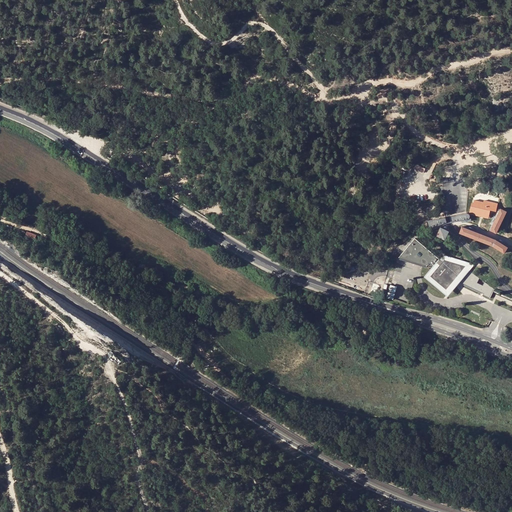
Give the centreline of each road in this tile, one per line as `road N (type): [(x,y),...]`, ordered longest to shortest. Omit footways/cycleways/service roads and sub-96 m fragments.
road 1 (track): [(511,496),(401,471),(326,439),(215,367),(148,297),(59,241),(0,220)]
road 2 (secondary): [(301,280),(0,109)]
road 3 (track): [(454,182),(453,151),(418,134),(387,99),(362,93),(366,84),(412,82),(511,51)]
road 4 (track): [(147,511),(123,393),(100,347),(75,336),(0,272)]
road 5 (track): [(322,90),(267,26),(245,25),(213,43),(186,24),(172,0)]
road 6 (secondary): [(301,280),(487,348)]
road 7 (secondary): [(486,338),(301,280)]
